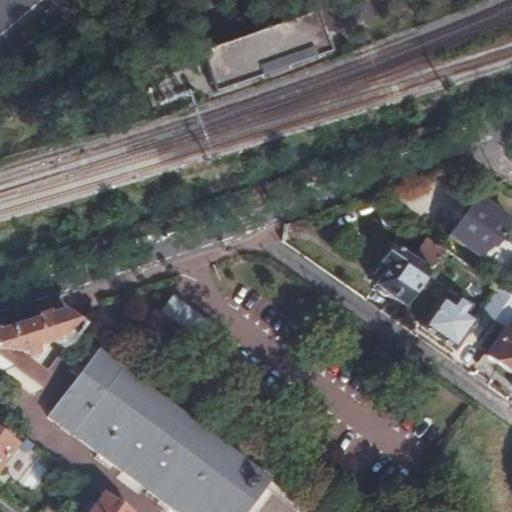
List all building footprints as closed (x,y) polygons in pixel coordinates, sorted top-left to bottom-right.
[(330,29),(324,10),(206,54),(214,92),(336,47),(330,29)] [(439,221),(438,183),(396,184),(396,202),(421,202),(421,221),(439,221)] [(511,222),(511,221),(474,196),(446,235),(478,257),(487,243),(494,248),(511,222)] [(373,285),(404,306),(444,250),(426,237),(412,257),(391,243),(378,260),(387,266),(373,285)] [(480,313),(502,328),(511,314),(511,298),(508,296),(503,292),(497,288),(480,313)] [(451,303),(440,295),(418,327),(454,352),(476,321),(467,314),(472,306),(456,295),(451,303)] [(184,332),(197,315),(171,296),(159,313),(184,332)] [(62,351),(78,329),(57,313),(11,328),(0,331),(0,372),(29,395),(39,381),(26,371),(21,378),(14,373),(26,361),(29,364),(44,358),(42,349),(53,344),(62,351)] [(511,334),(506,330),(486,357),(511,375),(511,334)] [(122,370),(73,434),(176,511),(246,511),(269,481),(122,370)] [(0,471),(25,437),(0,419),(0,471)] [(64,506),(83,480),(73,472),(54,498),(64,506)] [(127,511),(102,493),(88,511),(127,511)]
